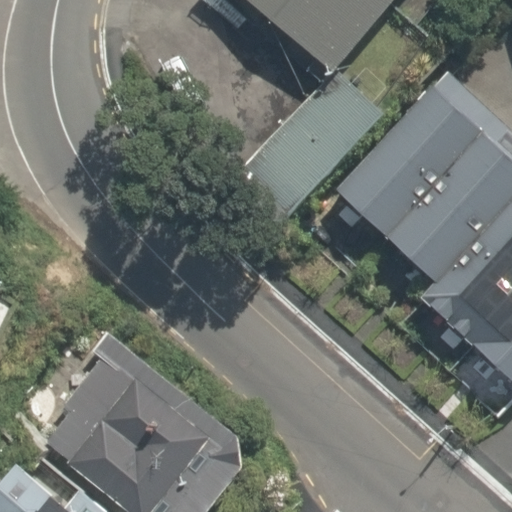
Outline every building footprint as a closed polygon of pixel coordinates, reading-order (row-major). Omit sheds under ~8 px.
[(253,0),(340,69),(398,0),(253,0)] [(389,118),(340,69),(238,173),(288,222),(389,118)] [(440,284),(425,299),(511,378),(511,127),(452,72),(340,190),(440,284)] [(0,307),(13,292),(0,281),(0,307)] [(74,412),(49,442),(73,462),(70,465),(129,511),(215,511),(249,470),(246,437),(111,332),(94,353),(103,360),(66,405),(74,412)] [(0,511),(109,511),(83,489),(69,506),(22,463),(0,490),(0,511)]
